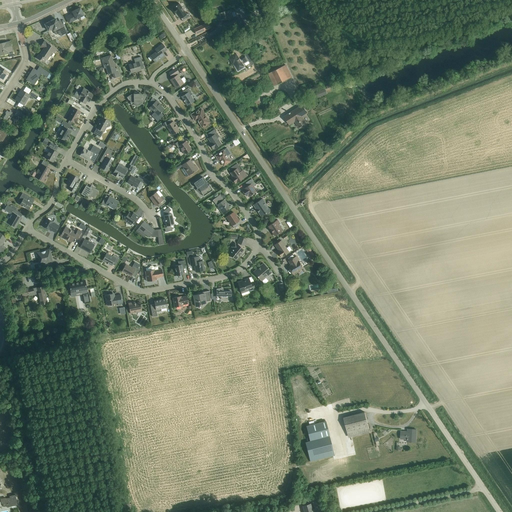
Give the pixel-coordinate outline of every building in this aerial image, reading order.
[(181,19),(183,22),(190,16),(188,13),(186,14),(179,3),(175,6),(173,7),(173,8),(172,8),(173,9),(172,9),(175,14),(176,13),(178,16),(180,19),(181,19)] [(84,15),(80,7),(80,8),(79,7),(78,7),(77,7),(76,8),(76,9),(76,10),(72,11),(74,14),(72,15),(72,14),(66,17),(69,23),(77,19),(76,19),(80,17),(81,20),(85,18),(84,15)] [(231,10),(218,13),(220,20),(233,17),(233,19),(237,18),(235,10),(231,11),(231,10)] [(45,24),(46,25),(45,26),(44,28),(45,29),(46,29),(48,29),(48,30),(52,28),(54,30),(57,29),(61,36),(67,33),(63,25),(60,27),(56,19),(45,24)] [(210,28),(207,22),(194,29),(196,34),(210,28)] [(40,52),(36,58),(44,63),(47,59),(50,56),(51,56),(52,56),(53,53),(54,53),(57,49),(50,45),(51,45),(44,40),(40,47),(43,49),(41,53),(40,52)] [(10,42),(0,44),(0,55),(4,55),(9,54),(9,57),(13,56),(12,51),(10,42)] [(163,53),(167,50),(163,44),(155,50),(156,51),(150,56),(155,63),(161,59),(162,59),(165,57),(163,53)] [(244,55),(245,57),(242,59),(241,61),(236,54),(229,58),(233,64),(234,64),(238,71),(245,67),(243,65),(248,61),(251,65),(254,63),(247,53),(244,55)] [(113,73),(114,78),(120,77),(117,68),(115,69),(113,64),(114,64),(111,55),(101,58),(104,69),(106,68),(108,75),(113,73)] [(129,65),(131,73),(138,71),(141,70),(141,69),(144,68),(141,57),(134,59),(135,63),(129,65)] [(269,74),(275,86),(292,78),(286,65),(269,74)] [(39,66),(38,68),(37,71),(33,68),(30,74),(31,75),(27,80),(34,85),(38,79),(37,78),(40,73),(47,77),(50,73),(39,66)] [(176,68),(169,73),(171,77),(179,72),(176,68)] [(178,74),(170,79),(176,89),(184,84),(183,83),(186,81),(184,77),(181,79),(178,74)] [(193,94),(189,88),(181,93),(183,96),(181,97),(183,99),(183,100),(184,102),(185,102),(187,105),(194,101),(191,95),(193,94)] [(76,91),(73,97),(83,102),(85,99),(89,102),(93,94),(84,89),(81,93),(79,93),(76,91)] [(316,92),(318,97),(327,94),(325,89),(316,92)] [(38,96),(36,95),(30,91),(28,94),(21,90),(15,100),(22,104),(24,100),(26,101),(29,96),(36,100),(38,96)] [(141,104),(141,103),(143,105),(148,96),(143,94),(141,93),(139,92),(136,92),(133,94),(134,94),(132,95),(132,94),(127,97),(132,105),(135,104),(136,104),(136,105),(137,105),(138,105),(139,105),(140,104),(141,104)] [(68,98),(66,102),(73,106),(74,104),(79,107),(80,105),(68,98)] [(151,106),(149,108),(152,111),(152,110),(155,112),(152,115),(158,121),(163,116),(161,113),(164,109),(159,104),(159,103),(157,100),(156,101),(152,98),(149,104),(151,106)] [(302,117),(307,113),(302,105),(284,117),(288,122),(293,119),(299,127),(306,123),(302,117)] [(74,123),(76,123),(79,118),(77,117),(81,111),(74,107),(67,119),(74,123)] [(210,122),(201,108),(191,115),(195,121),(197,119),(202,128),(210,122)] [(22,118),(24,115),(17,110),(14,115),(12,114),(12,113),(10,111),(9,112),(7,111),(5,113),(6,114),(3,119),(6,121),(7,120),(8,121),(7,123),(10,125),(14,119),(15,120),(18,115),(22,118)] [(98,119),(100,123),(98,127),(97,127),(94,133),(101,137),(105,128),(105,127),(110,126),(107,117),(98,119)] [(60,132),(58,136),(66,141),(71,131),(69,129),(71,125),(63,121),(61,124),(64,126),(62,129),(61,129),(60,131),(60,132)] [(166,126),(173,135),(179,131),(173,121),(166,126)] [(8,136),(10,133),(4,129),(2,132),(0,130),(0,142),(6,134),(8,136)] [(220,137),(215,129),(206,135),(209,138),(208,139),(211,143),(210,144),(213,149),(214,148),(215,148),(221,144),(217,138),(220,137)] [(111,137),(116,140),(119,135),(114,132),(111,137)] [(181,149),(184,154),(191,149),(186,141),(185,142),(182,138),(175,143),(179,150),(181,149)] [(45,158),(53,162),(59,153),(56,151),(56,150),(58,147),(51,143),(49,146),(53,149),(53,150),(50,148),(45,158)] [(84,148),(80,156),(89,161),(89,160),(94,162),(98,154),(101,149),(93,145),(91,150),(90,151),(84,148)] [(107,148),(101,159),(104,161),(101,167),(107,171),(113,161),(110,159),(114,152),(107,148)] [(223,150),(215,155),(219,161),(220,161),(224,166),(231,161),(227,156),(230,154),(226,148),(223,150)] [(129,165),(130,165),(131,166),(132,166),(132,167),(138,157),(135,155),(129,165)] [(181,165),(189,176),(198,169),(195,165),(194,165),(190,159),(181,165)] [(123,178),(127,171),(128,169),(125,168),(125,167),(119,163),(117,166),(113,173),(114,173),(113,174),(118,178),(119,176),(123,178)] [(228,169),(231,173),(230,173),(233,177),(232,178),(235,183),(237,182),(237,183),(244,178),(240,172),(242,171),(237,163),(228,169)] [(35,177),(44,182),(47,178),(45,177),(50,169),(43,164),(40,169),(38,170),(36,172),(37,174),(35,177)] [(71,174),(66,184),(71,186),(69,189),(74,193),(78,186),(75,185),(78,178),(71,174)] [(137,187),(140,188),(144,180),(138,177),(137,179),(131,175),(127,183),(136,188),(137,187)] [(203,177),(194,183),(197,188),(198,188),(203,195),(204,196),(213,190),(210,185),(208,186),(206,183),(207,182),(203,177)] [(242,190),(246,196),(248,195),(249,196),(254,193),(253,193),(256,191),(253,187),(256,185),(252,179),(246,183),(248,186),(242,190)] [(82,194),(86,196),(87,196),(90,198),(91,196),(94,198),(98,191),(94,189),(95,188),(92,186),(90,188),(86,186),(82,194)] [(158,205),(159,207),(166,202),(162,196),(160,197),(156,192),(150,197),(154,202),(153,203),(156,206),(158,205)] [(20,205),(29,210),(32,204),(26,200),(28,198),(22,194),(19,200),(22,201),(20,205)] [(101,204),(107,207),(108,206),(114,209),(118,202),(112,198),(113,198),(110,196),(109,197),(106,195),(101,204)] [(218,205),(223,212),(230,207),(226,202),(224,202),(223,201),(223,200),(222,199),(223,198),(220,195),(213,200),(217,205),(218,205)] [(270,211),(264,201),(262,199),(253,205),(261,216),(266,213),(266,214),(270,211)] [(83,201),(80,206),(86,209),(88,204),(83,201)] [(7,205),(4,210),(5,209),(11,213),(11,211),(13,212),(12,214),(7,223),(15,228),(19,221),(22,217),(21,217),(14,213),(16,210),(21,213),(7,205)] [(167,226),(167,227),(165,228),(166,232),(172,231),(171,226),(171,225),(174,224),(172,214),(168,215),(168,213),(171,210),(169,207),(163,212),(165,215),(166,215),(164,216),(166,226),(167,226)] [(124,220),(131,225),(132,223),(134,224),(139,217),(133,213),(132,215),(129,212),(127,216),(124,216),(124,219),(124,220)] [(226,217),(234,228),(240,223),(239,221),(239,220),(234,212),(226,217)] [(47,219),(43,226),(49,230),(49,229),(55,233),(59,226),(53,222),(47,219)] [(268,226),(275,236),(283,230),(279,224),(280,224),(277,220),(268,226)] [(138,228),(149,237),(153,236),(153,237),(158,237),(158,230),(153,230),(152,225),(148,225),(144,222),(138,228)] [(69,227),(66,226),(60,236),(64,239),(65,238),(71,242),(74,237),(78,239),(82,232),(78,230),(76,233),(69,229),(69,228),(69,227)] [(229,254),(236,260),(244,250),(242,248),(244,245),(244,246),(247,239),(240,237),(238,243),(239,243),(238,245),(237,244),(237,245),(235,243),(232,247),(234,248),(229,254)] [(80,247),(90,253),(95,245),(85,239),(80,247)] [(289,252),(281,240),(274,245),(278,251),(277,252),(281,257),(289,252)] [(308,247),(306,248),(313,259),(315,257),(308,247)] [(37,253),(40,265),(52,262),(49,250),(37,253)] [(107,253),(103,260),(112,266),(112,264),(115,266),(120,258),(114,254),(112,256),(107,253)] [(289,260),(288,261),(291,265),(288,267),(292,274),(303,268),(299,260),(297,256),(294,257),(292,255),(287,258),(289,260)] [(194,265),(196,272),(204,270),(205,268),(205,266),(204,266),(203,266),(203,261),(199,262),(198,256),(190,258),(191,266),(194,265)] [(175,266),(177,276),(183,274),(182,268),(185,267),(184,260),(178,261),(179,265),(175,266)] [(126,264),(122,271),(131,276),(132,275),(135,277),(140,269),(138,268),(140,265),(135,262),(132,267),(126,264)] [(254,272),(261,281),(271,273),(263,263),(259,267),(260,267),(254,272)] [(146,268),(146,271),(145,271),(146,276),(145,277),(146,279),(147,280),(147,281),(157,279),(156,278),(163,277),(162,269),(158,270),(157,266),(154,267),(152,266),(150,266),(149,268),(146,268)] [(238,283),(241,293),(249,290),(250,291),(253,290),(253,289),(255,288),(253,282),(251,283),(249,278),(245,279),(245,280),(238,283)] [(83,294),(85,303),(90,302),(89,293),(88,293),(87,289),(85,281),(80,282),(75,283),(69,284),(71,296),(75,296),(75,293),(83,292),(83,294)] [(28,288),(21,289),(23,296),(29,295),(29,296),(38,294),(41,305),(48,303),(48,302),(44,286),(37,288),(37,287),(33,288),(33,289),(28,290),(28,288)] [(216,289),(216,291),(216,296),(220,296),(220,297),(220,298),(221,298),(221,299),(222,300),(223,300),(223,301),(224,301),(225,301),(226,301),(227,301),(227,296),(231,296),(231,291),(223,291),(223,289),(222,289),(222,288),(216,289)] [(194,297),(196,306),(202,305),(202,304),(206,303),(206,302),(211,301),(209,291),(203,292),(203,293),(197,294),(198,296),(194,297)] [(107,305),(117,303),(118,305),(122,304),(121,295),(115,296),(114,293),(105,295),(107,305)] [(173,298),(175,307),(183,305),(182,305),(189,303),(187,296),(181,297),(181,296),(173,298)] [(150,305),(153,317),(157,316),(156,312),(161,311),(160,309),(167,307),(166,299),(154,301),(155,304),(150,305)] [(128,303),(130,314),(142,311),(140,302),(133,304),(133,302),(128,303)] [(343,417),(348,437),(370,431),(365,412),(343,417)] [(305,442),(310,462),(335,455),(326,421),(306,426),(310,441),(305,442)] [(401,431),(400,439),(407,439),(407,442),(412,442),(412,441),(416,441),(416,434),(416,430),(413,429),(410,429),(410,432),(401,431)] [(7,506),(7,507),(18,505),(15,494),(9,496),(10,497),(2,499),(3,507),(7,506)] [(302,505),(303,511),(312,511),(311,503),(302,505)]
